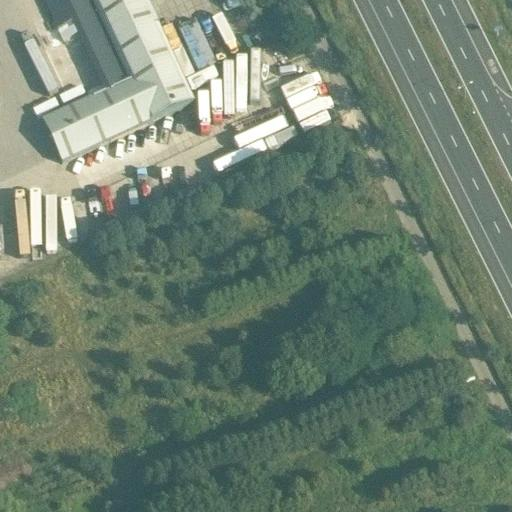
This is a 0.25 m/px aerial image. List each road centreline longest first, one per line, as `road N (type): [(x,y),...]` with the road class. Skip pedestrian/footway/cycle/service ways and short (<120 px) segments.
road 1 (primary): [(377,0),(511,273)]
road 2 (primary): [(511,147),(438,0)]
